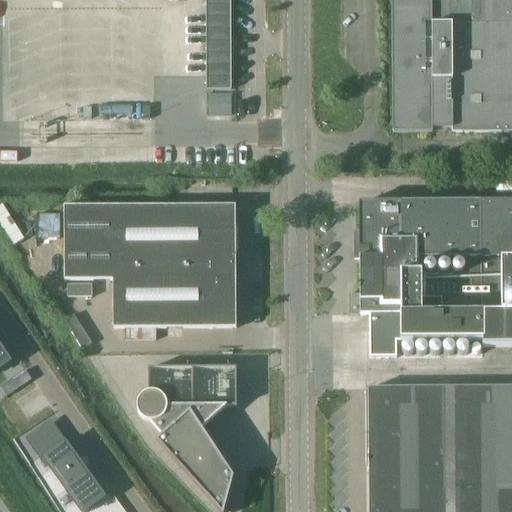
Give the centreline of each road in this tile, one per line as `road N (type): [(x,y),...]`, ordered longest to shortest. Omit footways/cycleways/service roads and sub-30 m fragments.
road 1 (unclassified): [(300,511),(293,0)]
road 2 (residential): [(0,314),(139,511)]
